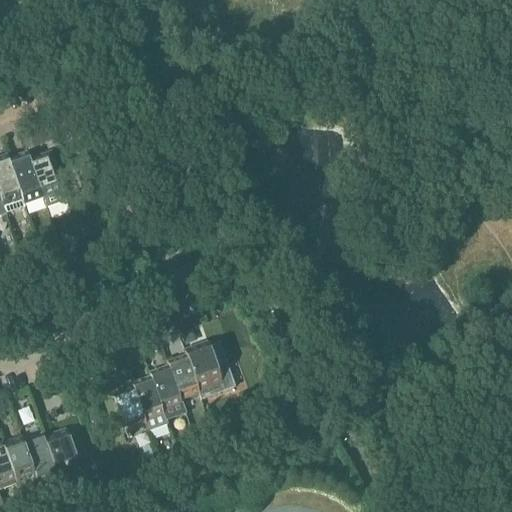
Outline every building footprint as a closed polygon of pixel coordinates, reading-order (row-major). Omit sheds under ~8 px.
[(15,40),(37,22),(31,14),(8,31),(13,37),(15,40)] [(39,132),(21,138),(26,152),(44,147),(39,132)] [(27,158),(26,158),(41,198),(45,210),(64,203),(47,155),(29,162),(27,158)] [(41,198),(26,158),(8,165),(7,161),(6,161),(21,205),(41,198)] [(21,205),(6,161),(0,163),(0,203),(0,204),(5,217),(23,211),(21,205)] [(148,335),(155,332),(148,316),(141,319),(148,335)] [(125,344),(135,341),(129,326),(120,330),(125,344)] [(185,348),(196,344),(189,327),(178,332),(185,348)] [(202,402),(221,395),(203,347),(185,354),(200,397),(202,402)] [(181,403),(200,397),(185,354),(182,355),(183,358),(167,364),(181,403)] [(166,423),(186,415),(181,403),(167,364),(164,365),(165,369),(149,375),(166,423)] [(168,427),(166,423),(149,375),(146,376),(147,380),(131,385),(147,429),(148,434),(168,427)] [(126,437),(147,429),(131,385),(129,386),(130,390),(112,397),(126,437)] [(102,424),(96,404),(85,407),(92,427),(102,424)] [(57,481),(77,474),(63,436),(44,443),(56,478),(57,481)] [(56,478),(44,443),(43,439),(24,446),(37,484),(56,478)] [(20,497),(39,490),(37,484),(22,442),(3,449),(16,488),(20,497)] [(0,491),(0,493),(16,488),(3,449),(2,445),(0,445),(0,491)] [(217,450),(204,456),(209,467),(222,461),(217,450)] [(200,460),(185,467),(191,481),(207,475),(200,460)] [(171,486),(184,481),(180,471),(167,476),(171,486)] [(98,496),(103,511),(118,511),(111,492),(98,496)] [(139,498),(131,501),(131,500),(122,504),(125,511),(133,511),(136,511),(143,508),(139,498)]
